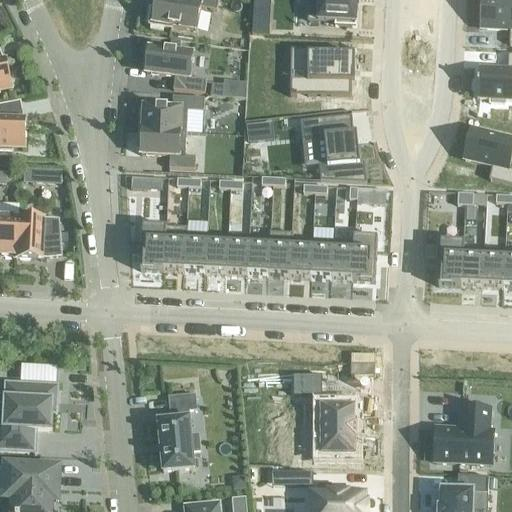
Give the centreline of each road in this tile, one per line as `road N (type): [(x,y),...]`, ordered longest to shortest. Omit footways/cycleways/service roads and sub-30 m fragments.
road 1 (residential): [(108,316),(401,331)]
road 2 (residential): [(108,316),(86,107)]
road 3 (residential): [(108,316),(125,511)]
road 4 (residential): [(408,179),(438,117),(448,0)]
road 5 (residential): [(388,0),(387,113),(394,155),(408,179)]
road 6 (residential): [(400,511),(401,331)]
road 7 (residential): [(408,179),(401,331)]
road 8 (residential): [(29,0),(86,107)]
